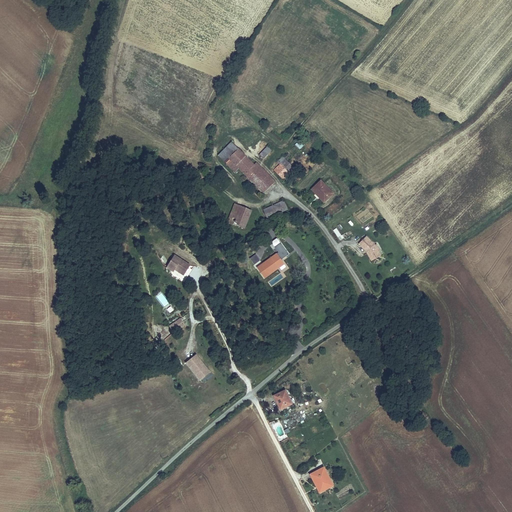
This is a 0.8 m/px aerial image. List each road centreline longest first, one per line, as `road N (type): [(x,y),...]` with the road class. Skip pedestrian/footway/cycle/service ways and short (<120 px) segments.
road 1 (unclassified): [(289,193),(318,219),(363,287),(361,308),(112,511)]
road 2 (track): [(365,297),(378,298),(511,202)]
